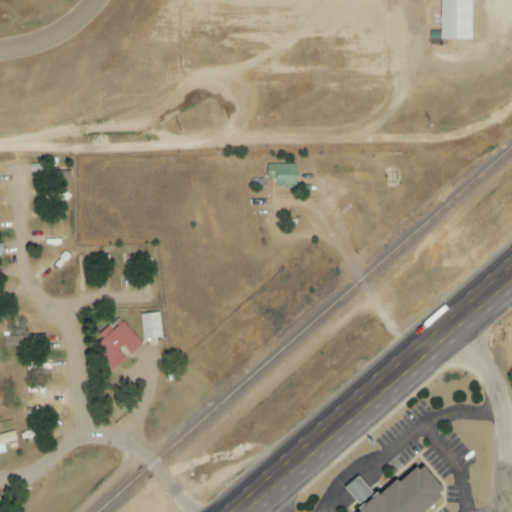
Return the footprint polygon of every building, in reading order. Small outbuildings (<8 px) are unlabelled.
[(470,0),(438,0),(439,40),(470,40),(470,0)] [(296,165),(266,165),(265,178),(274,178),(274,187),(295,187),(296,165)] [(141,340),(160,339),(159,314),(140,315),(141,340)] [(128,356),(141,345),(121,322),(111,331),(107,326),(97,335),(100,338),(89,347),(109,370),(127,355),(128,356)] [(0,435),(1,444),(16,443),(15,434),(0,435)] [(422,511),(429,507),(443,488),(414,468),(372,497),(364,485),(361,483),(359,481),(356,479),(342,488),(355,507),(352,511),(422,511)]
